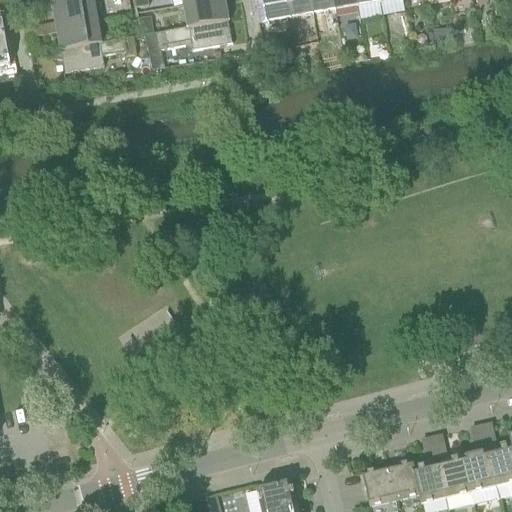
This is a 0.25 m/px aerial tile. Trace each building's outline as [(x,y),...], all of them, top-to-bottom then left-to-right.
[(50,0),(52,8),(92,1),(91,0),(50,0)] [(146,0),(133,0),(135,10),(148,7),(146,0)] [(183,9),(187,29),(227,23),(223,1),(224,1),(224,0),(183,8),(182,8),(182,9),(183,9)] [(252,0),(258,27),(267,25),(267,26),(269,26),(269,24),(289,21),(289,22),(285,0),(252,0)] [(285,0),(289,22),(290,22),(290,21),(311,17),(311,18),(312,18),(312,17),(308,0),(285,0)] [(308,0),(312,17),(334,13),(334,14),(331,0),(308,0)] [(331,0),(334,14),(335,14),(334,13),(356,9),(356,10),(357,10),(354,0),(331,0)] [(354,0),(357,10),(357,8),(378,5),(379,6),(378,0),(354,0)] [(52,8),(50,8),(51,10),(52,9),(55,26),(56,31),(96,23),(92,2),(93,2),(93,1),(92,1),(52,8)] [(137,22),(140,39),(145,38),(153,36),(150,20),(137,22)] [(0,67),(8,66),(8,68),(10,68),(2,23),(0,24),(1,26),(0,25),(0,67)] [(55,26),(35,29),(37,39),(57,35),(60,53),(100,45),(96,24),(97,24),(97,23),(96,23),(56,31),(55,26)] [(187,30),(155,36),(158,54),(161,53),(168,52),(183,49),(186,44),(190,43),(191,47),(192,53),(232,46),(228,24),(229,24),(228,23),(227,23),(187,29),(187,30)] [(37,43),(37,39),(35,29),(34,25),(21,28),(25,46),(37,43)] [(153,36),(145,38),(151,73),(164,70),(161,53),(158,54),(155,36),(153,36)] [(100,45),(60,53),(59,54),(59,55),(60,55),(64,76),(104,69),(102,59),(125,55),(126,60),(136,58),(133,40),(100,46),(100,45)] [(511,450),(487,456),(495,490),(498,502),(511,499),(511,451),(508,436),(511,450)] [(487,456),(462,462),(470,496),(495,490),(487,456)] [(462,462),(437,468),(446,502),(470,496),(462,462)] [(411,464),(386,470),(394,503),(409,500),(418,498),(419,498),(413,474),(411,464)] [(414,473),(413,474),(419,498),(421,507),(446,502),(437,468),(424,471),(414,473)] [(394,503),(386,470),(361,476),(369,510),(394,503)] [(256,494),(260,511),(292,511),(296,511),(290,486),(256,494)] [(207,511),(205,503),(194,506),(195,511),(207,511)]
